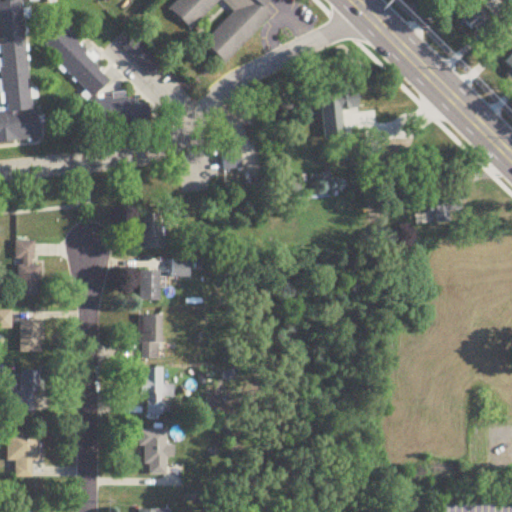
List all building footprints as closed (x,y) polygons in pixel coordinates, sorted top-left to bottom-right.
[(0,63),(0,0),(18,0),(33,108),(6,111),(0,63)] [(177,0),(167,10),(188,32),(219,1),(232,14),(201,44),(222,66),(271,18),(263,9),(271,0),(177,0)] [(475,33),(489,19),(471,0),(468,0),(455,13),(475,33)] [(59,25),(91,58),(109,77),(90,96),(40,43),(59,25)] [(124,27),(159,61),(148,72),(110,36),(124,27)] [(511,81),(511,54),(503,64),(511,71),(506,76),(511,81)] [(75,97),(90,96),(135,92),(138,130),(77,134),(75,97)] [(319,100),(324,140),(344,138),(341,112),(358,110),(356,96),(319,100)] [(0,111),(6,111),(33,108),(37,134),(0,138),(0,111)] [(428,193),(428,213),(434,213),(434,223),(448,223),(448,212),(460,212),(460,193),(428,193)] [(165,216),(140,216),(140,250),(165,250),(165,216)] [(33,243),(16,243),(16,298),(39,298),(40,267),(33,266),(33,243)] [(189,278),(189,261),(172,261),(172,278),(189,278)] [(159,302),(159,272),(138,272),(138,302),(159,302)] [(11,313),(0,312),(0,330),(11,331),(11,313)] [(138,317),(138,361),(160,361),(160,317),(138,317)] [(41,354),(41,323),(19,323),(19,354),(41,354)] [(140,397),(145,397),(145,416),(167,416),(167,403),(162,403),(162,369),(140,369),(140,397)] [(14,413),(33,413),(33,395),(39,395),(39,373),(20,373),(20,394),(13,394),(14,413)] [(143,448),(143,467),(148,467),(148,477),(165,477),(165,432),(138,432),(138,448),(143,448)] [(6,463),(15,463),(15,480),(31,480),(31,463),(38,463),(38,434),(6,434),(6,463)]
